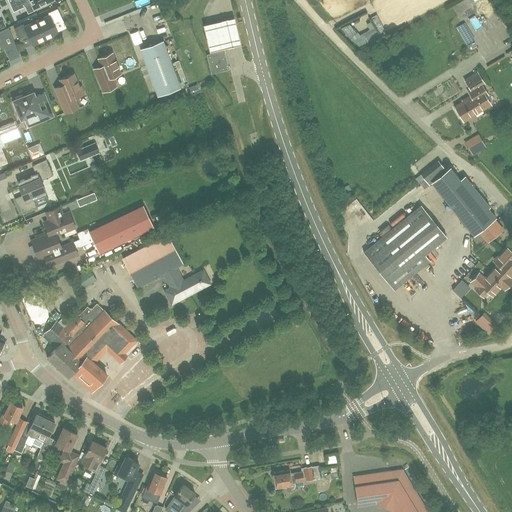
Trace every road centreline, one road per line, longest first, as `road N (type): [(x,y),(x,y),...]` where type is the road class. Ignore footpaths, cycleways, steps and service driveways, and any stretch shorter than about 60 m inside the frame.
road 1 (unclassified): [(511,214),(308,11)]
road 2 (secondary): [(334,265),(283,144),(245,0)]
road 3 (tertiary): [(214,442),(171,446),(138,437),(73,401),(26,358)]
road 4 (tertiary): [(394,386),(338,420),(214,442)]
road 5 (residential): [(79,0),(95,36),(0,81)]
road 6 (secondary): [(334,265),(358,328),(394,386)]
road 7 (secondary): [(404,379),(334,265)]
road 8 (secondary): [(467,493),(404,379)]
road 9 (secondary): [(394,386),(467,493)]
